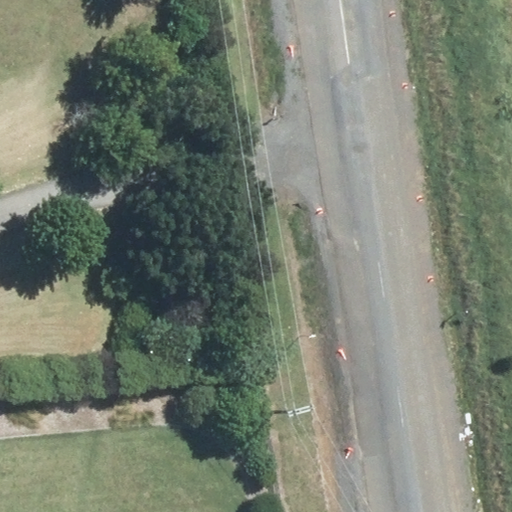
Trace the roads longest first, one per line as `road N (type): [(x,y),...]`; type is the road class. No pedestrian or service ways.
road 1 (unclassified): [(344,0),(416,511)]
road 2 (unknown): [(388,331),(511,316)]
